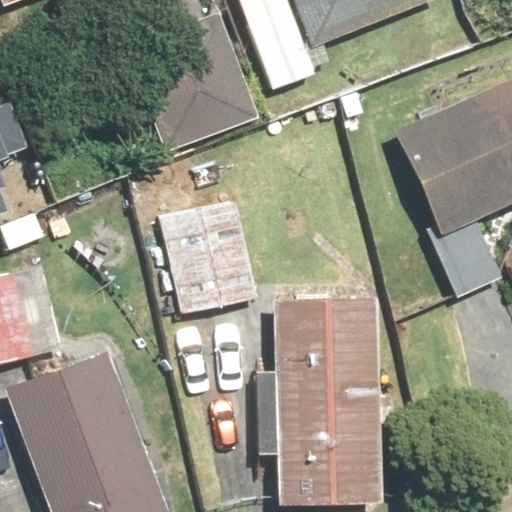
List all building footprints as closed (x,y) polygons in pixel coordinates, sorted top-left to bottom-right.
[(0,0),(0,9),(23,0),(0,0)] [(435,0),(281,0),(303,53),(435,0)] [(247,121),(208,16),(113,50),(152,156),(247,121)] [(511,76),(380,135),(427,240),(511,202),(511,76)] [(0,110),(0,210),(12,206),(0,176),(0,161),(30,150),(12,105),(0,110)] [(227,203),(146,218),(165,318),(246,303),(227,203)] [(53,272),(0,281),(0,366),(68,354),(53,272)] [(367,507),(364,302),(262,303),(265,508),(367,507)] [(152,511),(93,354),(0,388),(0,421),(33,511),(152,511)]
